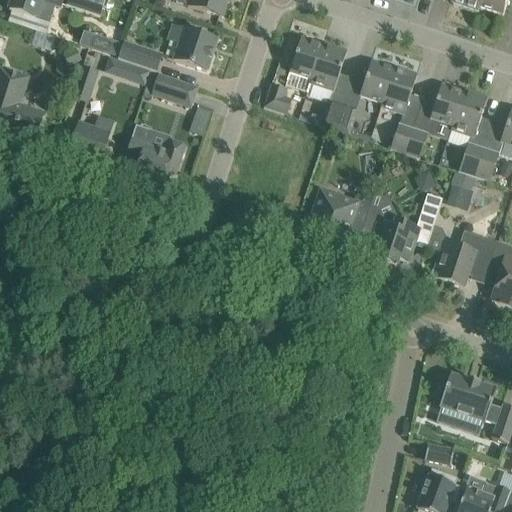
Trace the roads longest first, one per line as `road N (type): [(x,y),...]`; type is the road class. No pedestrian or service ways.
road 1 (residential): [(192,251),(277,0)]
road 2 (residential): [(416,326),(192,251)]
road 3 (residential): [(309,0),(511,66)]
road 4 (track): [(303,511),(370,310)]
road 5 (residential): [(192,251),(0,187)]
road 6 (residential): [(374,511),(416,326)]
